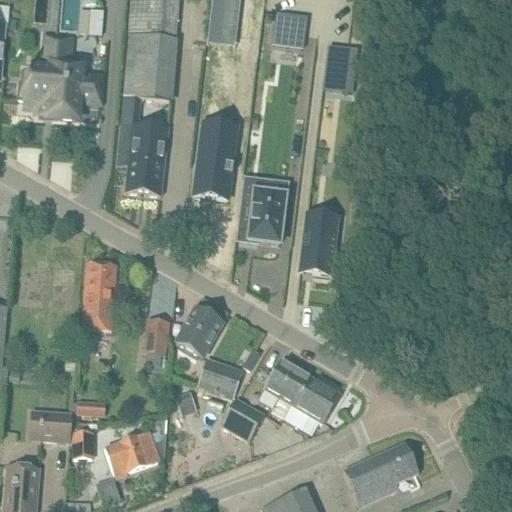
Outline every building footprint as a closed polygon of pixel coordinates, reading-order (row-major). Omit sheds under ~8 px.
[(27,21),(28,0),(8,0),(8,20),(27,21)] [(128,0),(125,38),(129,39),(122,101),(170,106),(176,45),(179,0),(128,0)] [(211,0),(208,26),(236,29),(239,0),(211,0)] [(0,62),(3,31),(6,32),(8,10),(0,8),(0,62)] [(277,15),(272,47),(302,51),(306,19),(277,15)] [(49,120),(54,67),(55,54),(56,42),(46,41),(43,73),(25,71),(24,85),(18,84),(17,102),(23,103),(22,110),(35,111),(34,119),(49,120)] [(56,42),(55,54),(62,55),(63,42),(56,42)] [(325,65),(324,79),(344,81),(342,95),(352,96),(357,52),(349,51),(347,67),(325,65)] [(80,69),(54,67),(49,120),(76,122),(77,103),(99,105),(101,79),(79,77),(80,69)] [(121,126),(116,168),(127,169),(124,196),(160,200),(168,131),(138,128),(121,126)] [(202,127),(193,198),(227,202),(235,131),(202,127)] [(243,179),(237,233),(249,234),(248,239),(248,243),(247,245),(249,245),(257,246),(259,246),(279,249),(285,199),(255,195),(256,181),(245,180),(245,179),(243,179)] [(300,273),(300,274),(303,275),(312,276),(330,278),(336,223),(307,219),(301,267),(300,273)] [(119,268),(116,268),(86,266),(85,286),(81,333),(113,335),(119,268)] [(222,327),(195,312),(175,347),(179,349),(177,353),(195,363),(198,359),(202,362),(222,327)] [(166,359),(169,333),(170,325),(146,323),(142,356),(166,359)] [(252,354),(242,371),(249,375),(259,358),(252,354)] [(241,375),(207,363),(198,388),(233,399),(241,375)] [(301,401),(312,382),(281,364),(264,393),(279,402),(271,416),(282,423),(291,409),(292,410),(299,399),(301,401)] [(10,372),(9,383),(18,384),(19,373),(10,372)] [(340,398),(312,382),(301,401),(299,399),(292,410),(322,428),(340,398)] [(258,395),(246,388),(239,400),(250,407),(258,395)] [(264,419),(247,409),(235,402),(220,429),(249,445),(264,419)] [(88,419),(89,405),(77,404),(76,418),(88,419)] [(68,446),(70,417),(31,414),(29,444),(68,446)] [(148,436),(125,443),(103,451),(114,480),(125,476),(158,464),(148,436)] [(92,462),(92,437),(73,437),(73,462),(92,462)] [(404,446),(342,475),(359,510),(398,492),(395,487),(418,476),(404,446)] [(35,511),(36,510),(39,474),(7,471),(4,507),(3,511),(35,511)] [(313,511),(312,510),(304,492),(260,511),(313,511)]
